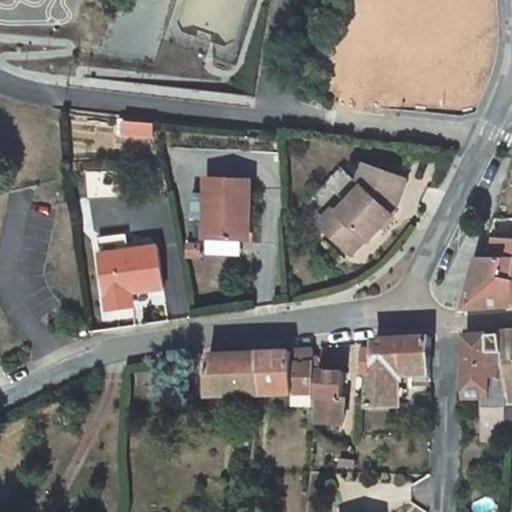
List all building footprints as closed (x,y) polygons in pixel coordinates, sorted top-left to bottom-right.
[(156,124),(127,121),(126,133),(155,136),(156,124)] [(408,180),(367,166),(359,186),(364,190),(340,215),(335,210),(321,225),(347,250),(361,235),(367,240),(369,242),(395,216),(408,180)] [(209,180),(208,196),(194,195),(193,220),(198,220),(198,238),(249,240),(252,181),(209,180)] [(352,255),(367,240),(361,235),(347,250),(352,255)] [(107,297),(109,307),(113,311),(130,308),(134,304),(132,293),(165,288),(159,248),(127,252),(125,237),(100,240),(107,297)] [(511,239),(498,238),(496,259),(511,259),(511,239)] [(200,254),(201,244),(190,243),(190,254),(200,254)] [(511,259),(496,259),(480,259),(465,309),(511,306),(511,259)] [(511,333),(502,335),(504,351),(508,392),(507,405),(511,404),(511,333)] [(465,337),(465,392),(484,393),(484,420),(506,421),(507,415),(507,405),(508,392),(504,351),(490,351),(490,335),(465,337)] [(432,337),(376,340),(376,377),(370,377),(368,408),(393,408),(394,383),(402,383),(431,381),(432,337)] [(325,347),(324,367),(353,368),(354,348),(325,347)] [(292,365),(293,396),(310,395),(313,365),(314,363),(315,352),(298,353),(298,364),(292,365)] [(260,353),(209,356),(207,397),(262,396),(260,353)] [(268,395),(293,396),(292,365),(298,364),(298,353),(294,353),(260,353),(262,396),(268,395)] [(319,372),(317,394),(314,421),(343,424),(346,398),(343,398),(345,373),(319,372)] [(402,408),(402,383),(394,383),(393,408),(402,408)] [(505,438),(506,421),(484,420),(483,442),(506,443),(506,438),(505,438)] [(256,467),(243,467),(242,478),(255,479),(256,467)]
